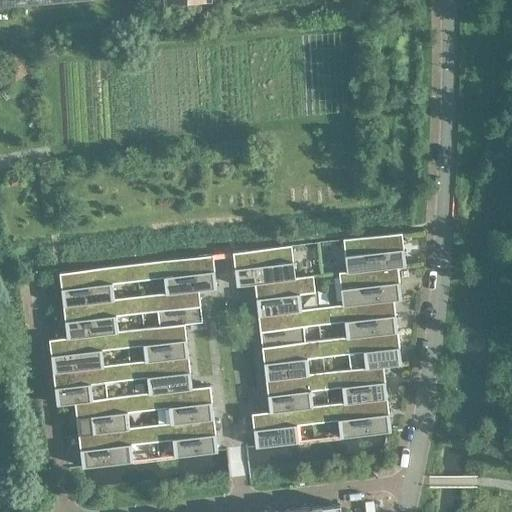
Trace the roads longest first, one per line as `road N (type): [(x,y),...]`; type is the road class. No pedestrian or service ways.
road 1 (residential): [(447,0),(445,233),(409,483)]
road 2 (residential): [(65,511),(31,271)]
road 3 (residential): [(241,501),(222,331)]
road 4 (residential): [(409,483),(241,501)]
